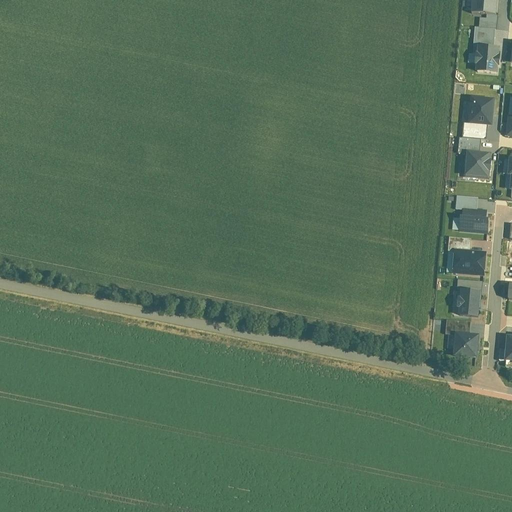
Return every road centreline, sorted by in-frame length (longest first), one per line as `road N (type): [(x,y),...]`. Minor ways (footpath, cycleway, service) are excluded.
road 1 (unclassified): [(0,286),(488,387)]
road 2 (residential): [(511,211),(504,212),(488,387)]
